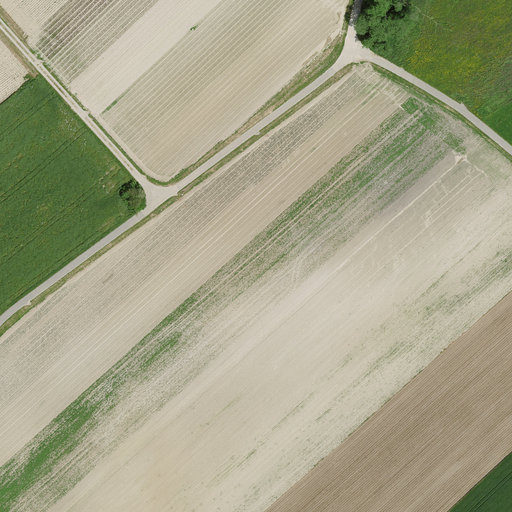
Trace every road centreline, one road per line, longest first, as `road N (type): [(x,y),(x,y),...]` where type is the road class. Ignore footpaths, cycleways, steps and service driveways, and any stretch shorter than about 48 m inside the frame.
road 1 (track): [(0,322),(334,69),(350,47)]
road 2 (track): [(159,198),(0,22)]
road 3 (track): [(350,47),(443,97),(511,151)]
